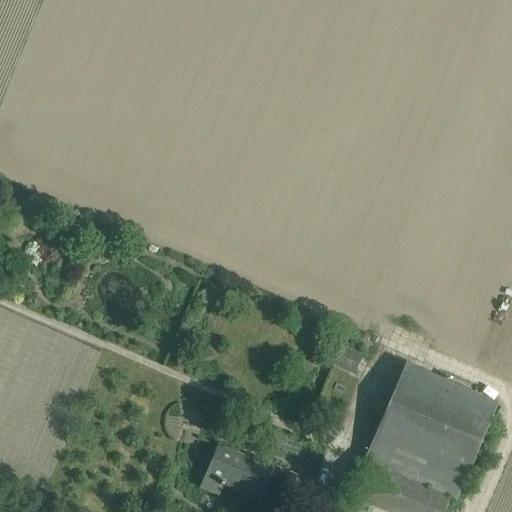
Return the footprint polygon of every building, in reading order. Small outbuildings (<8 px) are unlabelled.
[(83,232),(90,256),(111,250),(104,226),(83,232)] [(337,351),(330,367),(352,376),(358,360),(337,351)] [(454,501),(495,406),(402,367),(361,461),(365,463),(448,498),(454,501)] [(292,443),(272,435),(269,444),(297,455),(300,446),(292,443)] [(288,491),(295,476),(258,460),(256,463),(216,446),(198,488),(216,496),(221,487),(257,502),(265,481),(288,491)] [(381,511),(442,511),(448,498),(365,463),(350,499),(381,511)]
